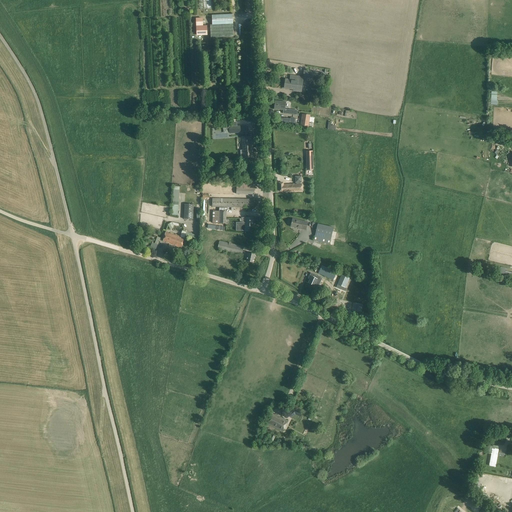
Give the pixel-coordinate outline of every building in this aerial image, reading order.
[(212,15),(213,25),(210,25),(211,38),(234,37),(233,14),(212,15)] [(196,26),(196,36),(207,35),(207,26),(196,26)] [(323,73),(319,73),(319,72),(304,70),(303,77),(312,78),(311,80),(317,81),(318,79),(322,80),(323,73)] [(291,75),(290,80),(286,80),(285,88),(296,90),(296,91),(301,92),(303,77),(291,75)] [(283,110),(283,113),(293,114),(294,110),(285,109),(286,102),(275,101),(274,109),(283,110)] [(310,115),(302,114),(300,126),(308,127),(310,115)] [(245,132),(246,137),(247,137),(246,125),(229,126),(229,133),(245,132)] [(219,128),(212,128),(212,138),(229,137),(228,128),(219,128)] [(251,137),(247,137),(246,137),(242,137),(243,150),(240,150),(241,157),(252,157),(251,137)] [(302,182),(301,176),(295,176),(295,183),(296,183),(296,184),(283,185),(283,183),(279,183),(279,191),(302,190),(302,184),(301,184),(301,182),(302,182)] [(237,182),(236,188),(236,194),(254,195),(254,189),(255,182),(237,182)] [(212,198),(212,207),(254,208),(254,199),(212,198)] [(193,219),(194,204),(184,204),(183,219),(193,219)] [(213,211),(212,223),(226,223),(226,211),(213,211)] [(254,218),(245,217),(245,222),(243,222),(243,231),(250,231),(250,227),(253,227),(254,218)] [(308,222),(293,218),(291,227),(306,230),(308,222)] [(314,241),(330,245),(334,227),(312,222),(311,228),(317,229),(314,241)] [(181,248),(184,238),(166,232),(163,241),(181,248)] [(219,241),(218,249),(242,255),(244,246),(219,241)] [(371,256),(371,255),(370,254),(370,252),(369,251),(368,250),(368,249),(366,248),(365,248),(363,248),(362,248),(360,248),(359,249),(358,249),(356,251),(356,252),(355,254),(355,255),(355,257),(355,258),(356,259),(357,261),(358,262),(359,263),(361,263),(362,263),(364,263),(365,263),(367,262),(368,261),(369,260),(370,259),(370,257),(371,256)] [(248,257),(247,261),(253,263),(255,254),(248,252),(246,257),(248,257)] [(318,264),(315,272),(333,280),(336,272),(318,264)] [(344,291),(351,276),(343,272),(336,287),(344,291)] [(310,280),(308,283),(314,286),(317,279),(310,275),(309,279),(310,280)] [(354,295),(358,287),(350,283),(346,291),(354,295)] [(290,417),(296,413),(293,408),(287,413),(290,417)] [(282,431),(287,421),(272,414),(267,424),(282,431)] [(493,448),(490,466),(496,467),(499,449),(493,448)] [(493,511),(498,506),(493,503),(489,508),(493,511)]
